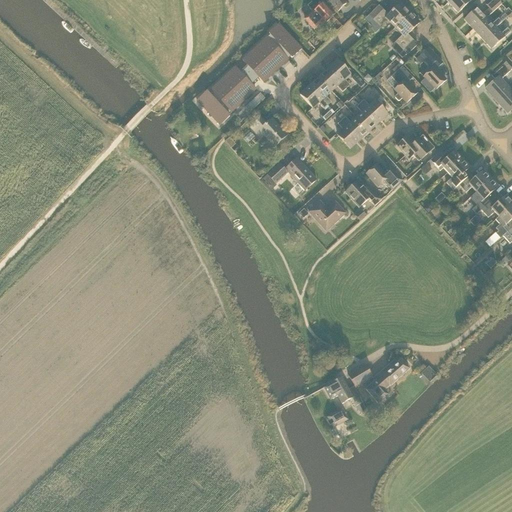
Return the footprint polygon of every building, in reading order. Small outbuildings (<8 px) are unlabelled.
[(334,16),(327,9),(319,0),(314,0),(313,1),(307,7),(312,12),(304,20),(314,31),(322,23),(324,25),(334,16)] [(327,0),(338,12),(346,4),(345,3),(342,0),(327,0)] [(452,0),(449,4),(458,14),(471,2),(472,0),(452,0)] [(492,11),(501,3),(498,0),(492,0),(486,6),(492,11)] [(389,16),(383,10),(383,11),(378,6),(368,16),(373,21),(369,24),(375,30),(379,27),(380,28),(388,20),(395,28),(409,14),(400,4),(389,16)] [(489,9),(483,15),(477,8),(464,20),(473,30),(486,18),(487,19),(493,13),(489,9)] [(400,54),(403,51),(407,55),(417,45),(413,41),(408,35),(419,24),(409,14),(395,28),(403,36),(396,44),(393,48),(400,54)] [(487,19),(486,18),(473,30),(482,40),(495,28),(496,28),(502,23),(498,19),(492,25),(487,19)] [(207,93),(197,101),(220,126),(230,117),(228,116),(256,90),(251,85),(259,78),(263,83),(291,57),(292,59),(301,50),(278,25),(269,34),(270,36),(243,61),(247,66),(240,73),(235,68),(208,94),(207,93)] [(491,50),(511,33),(507,29),(501,34),(496,28),(495,28),(482,40),(491,50)] [(387,42),(392,46),(402,35),(397,31),(387,42)] [(443,64),(428,48),(424,52),(420,55),(431,67),(433,65),(438,69),(443,64)] [(344,80),(350,75),(344,68),(347,66),(341,60),(339,62),(338,61),(328,70),(346,89),(350,86),(344,80)] [(491,76),(496,81),(486,90),(507,114),(511,109),(511,89),(510,91),(501,80),(511,70),(511,66),(507,61),(503,65),(491,76)] [(407,104),(417,94),(407,84),(413,79),(402,67),(386,82),(398,95),(395,97),(395,99),(397,101),(399,102),(402,99),(407,104)] [(446,81),(434,68),(423,78),(436,91),(446,81)] [(319,78),(331,92),(337,87),(342,93),(346,89),(328,70),(319,78)] [(380,74),(372,82),(375,85),(378,88),(382,84),(380,81),(384,77),(380,74)] [(355,75),(351,79),(361,89),(365,85),(355,75)] [(368,75),(363,80),(368,84),(373,80),(368,75)] [(310,87),(327,106),(331,103),(325,97),(331,92),(319,78),(310,87)] [(318,103),(324,110),(327,106),(310,87),(300,96),(312,109),(318,103)] [(387,115),(375,102),(369,107),(364,101),(360,104),(378,124),(387,115)] [(360,104),(356,108),(362,114),(356,119),(368,132),(378,124),(360,104)] [(329,108),(320,116),(325,121),(334,113),(329,108)] [(356,119),(351,124),(345,118),(341,121),(359,141),(368,132),(356,119)] [(281,130),(272,120),(266,125),(261,119),(251,128),(260,139),(263,136),(274,148),(286,137),(280,131),(281,130)] [(343,131),(337,136),(350,150),(359,141),(341,121),(338,125),(343,131)] [(413,144),(407,138),(397,147),(409,161),(415,155),(420,161),(424,157),(434,149),(426,140),(422,136),(413,144)] [(230,149),(235,145),(229,139),(225,143),(230,149)] [(446,160),(442,156),(433,164),(440,172),(443,169),(448,174),(462,160),(455,152),(446,160)] [(316,181),(297,159),(285,171),(279,164),(267,176),(262,180),(271,190),(276,185),(288,173),(305,191),(309,188),(316,181)] [(449,181),(446,184),(453,191),(459,186),(462,184),(465,181),(461,176),(470,168),(462,160),(448,174),(452,178),(449,181)] [(392,191),(402,181),(407,177),(398,167),(393,172),(389,167),(383,173),(376,165),(366,175),(378,188),(384,183),(392,191)] [(491,180),(483,172),(475,180),(471,175),(465,181),(462,184),(459,186),(466,194),(472,188),(476,193),(491,180)] [(480,198),(477,201),(484,208),(481,211),(493,200),(489,196),(498,188),(491,180),(476,193),(480,198)] [(370,188),(366,184),(362,188),(357,183),(354,186),(354,185),(350,187),(348,191),(345,194),(359,209),(368,200),(375,207),(382,201),(370,188)] [(488,219),(494,213),(499,218),(511,205),(511,202),(506,196),(497,204),(493,200),(481,211),(488,219)] [(308,213),(321,227),(324,224),(329,229),(345,214),(335,203),(327,211),(320,203),(308,213)] [(507,233),(511,228),(511,220),(511,205),(499,218),(503,223),(500,225),(507,233)] [(303,219),(308,215),(304,210),(299,214),(303,219)] [(361,211),(355,217),(359,222),(365,216),(361,211)] [(511,228),(507,233),(503,237),(510,244),(511,242),(511,228)] [(364,390),(378,405),(388,396),(384,391),(390,386),(391,386),(409,370),(401,361),(397,364),(395,361),(373,379),(374,381),(364,390)] [(364,365),(347,375),(355,389),(372,378),(364,365)] [(348,390),(342,379),(326,387),(324,389),(331,401),(338,397),(342,404),(351,399),(353,404),(361,400),(353,387),(348,390)] [(327,418),(331,425),(344,418),(340,411),(327,418)]
